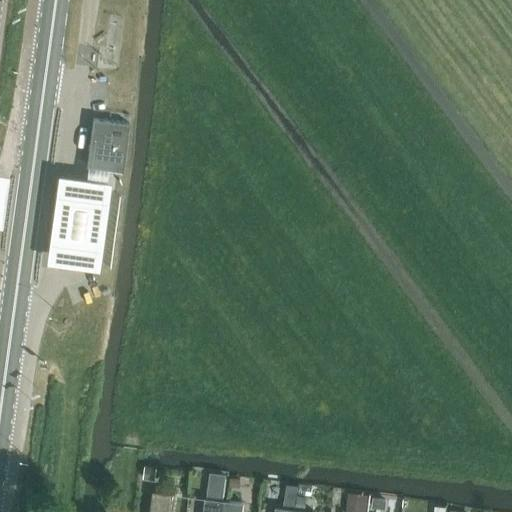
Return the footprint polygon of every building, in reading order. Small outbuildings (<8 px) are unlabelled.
[(87,167),(90,167),(123,172),(130,124),(94,119),(87,167)] [(106,182),(53,175),(41,263),(94,269),(106,182)] [(145,466),(144,479),(156,480),(157,467),(145,466)] [(211,472),(207,499),(223,501),(226,475),(211,472)] [(230,477),(229,486),(240,488),(241,479),(230,477)] [(287,484),(283,510),(296,511),(298,496),(299,486),(287,484)] [(300,485),(299,495),(312,496),(313,486),(300,485)] [(172,511),(175,495),(155,493),(151,511),(172,511)] [(298,496),(296,511),(301,511),(305,511),(307,497),(298,496)] [(374,498),(372,508),(386,510),(387,499),(374,498)] [(223,511),(225,502),(223,501),(207,499),(206,499),(204,511),(223,511)] [(244,511),(245,504),(225,502),(223,511),(244,511)]
